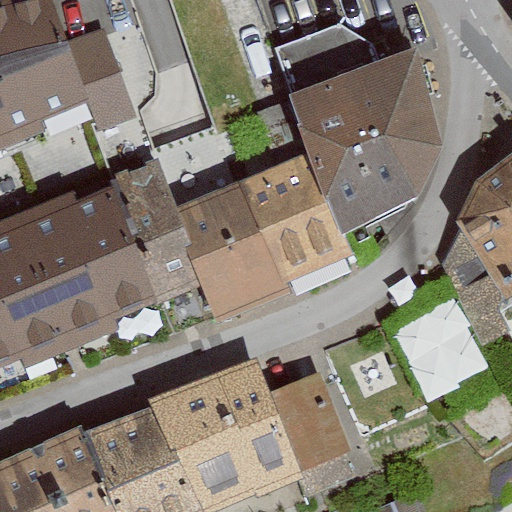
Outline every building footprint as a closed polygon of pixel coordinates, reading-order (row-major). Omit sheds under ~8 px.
[(511,9),(497,19),(511,40),(511,9)] [(256,91),(279,152),(162,197),(145,153),(108,168),(94,132),(129,118),(93,27),(47,44),(69,100),(1,126),(11,151),(0,155),(0,293),(13,288),(16,304),(126,257),(141,293),(189,272),(206,312),(268,286),(263,274),(321,249),(310,225),(389,192),(415,137),(387,38),(367,47),(327,23),(259,49),(273,84),(256,91)] [(178,90),(141,102),(163,167),(200,154),(178,90)] [(468,312),(511,287),(511,147),(510,143),(456,173),(422,267),(427,280),(373,327),(411,396),(461,369),(444,338),(473,322),(468,312)] [(334,440),(304,365),(259,383),(247,353),(202,371),(200,366),(127,395),(130,403),(63,430),(57,422),(0,446),(0,511),(163,511),(179,505),(172,491),(208,476),(216,494),(282,471),(278,461),(334,440)] [(418,511),(410,493),(363,511),(418,511)]
